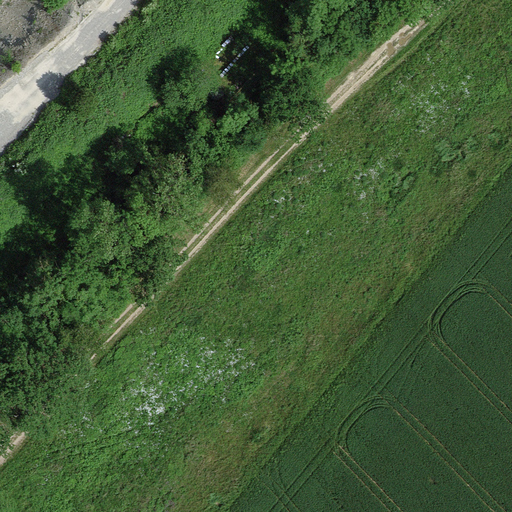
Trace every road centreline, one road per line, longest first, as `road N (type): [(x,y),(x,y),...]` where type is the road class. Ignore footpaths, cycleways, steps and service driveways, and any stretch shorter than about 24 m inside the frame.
road 1 (track): [(0,454),(258,179),(446,0)]
road 2 (track): [(130,0),(0,132)]
